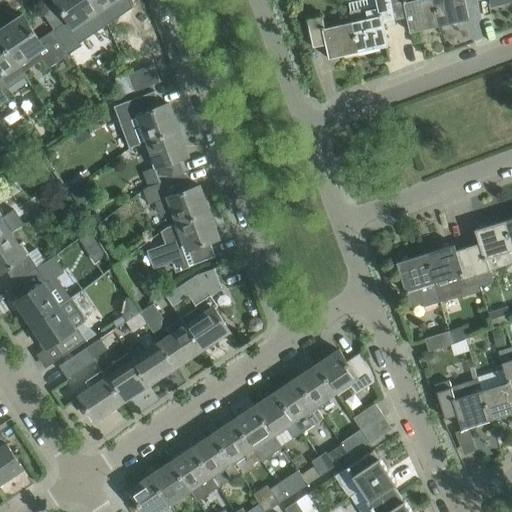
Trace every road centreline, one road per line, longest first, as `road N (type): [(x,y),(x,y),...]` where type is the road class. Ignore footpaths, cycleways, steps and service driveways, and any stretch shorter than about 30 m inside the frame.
road 1 (residential): [(297,336),(175,0)]
road 2 (residential): [(83,477),(297,336)]
road 3 (residential): [(459,506),(364,289)]
road 4 (residential): [(307,129),(511,53)]
road 5 (residential): [(341,223),(511,158)]
road 6 (residential): [(83,477),(0,353)]
road 7 (residential): [(307,129),(259,0)]
